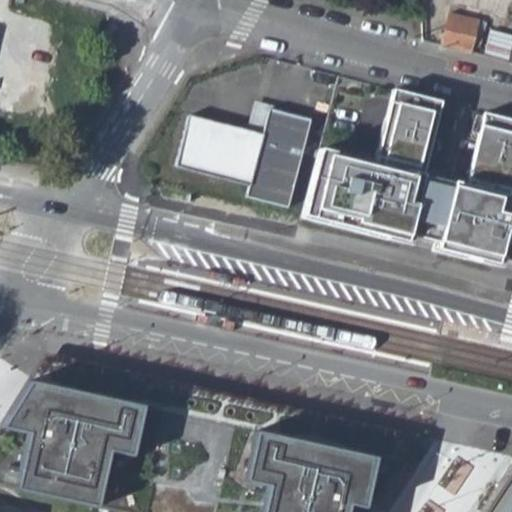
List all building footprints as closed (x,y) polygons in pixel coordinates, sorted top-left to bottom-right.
[(448,16),(441,49),(471,58),(479,23),(448,16)] [(511,40),(489,35),(483,61),(507,67),(511,44),(511,40)] [(511,199),(511,193),(511,121),(481,114),(463,188),(419,177),(438,103),(390,91),(372,164),(315,150),(299,217),(403,243),(405,236),(435,243),(433,250),(493,265),(495,258),(511,261),(511,199)] [(186,119),(174,169),(247,187),(244,198),(286,208),(307,120),(265,110),(259,136),(186,119)] [(239,288),(241,280),(222,276),(204,272),(202,280),(239,288)] [(192,315),(191,323),(210,327),(228,330),(229,323),(192,315)] [(365,511),(412,437),(40,352),(0,418),(0,485),(116,511),(365,511)] [(511,511),(511,457),(507,456),(469,511),(511,511)]
